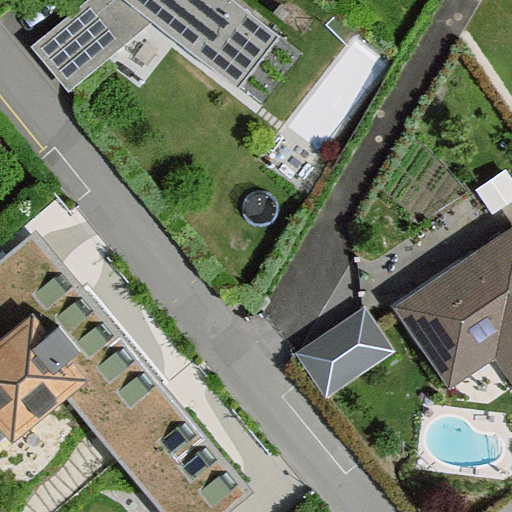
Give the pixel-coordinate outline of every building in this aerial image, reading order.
[(88,0),(33,46),(68,92),(149,21),(238,88),(278,37),(233,0),(88,0)] [(222,511),(252,487),(35,229),(0,258),(0,418),(15,437),(68,392),(169,511),(222,511)] [(511,240),(409,311),(457,376),(494,351),(511,339),(511,240)] [(363,310),(299,353),(326,394),(391,351),(363,310)] [(511,375),(511,339),(494,351),(511,375)]
